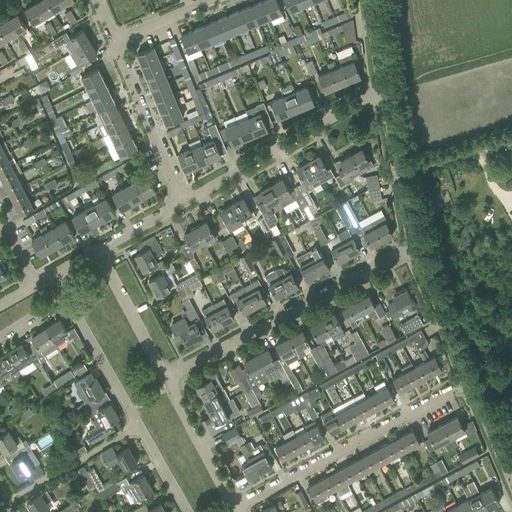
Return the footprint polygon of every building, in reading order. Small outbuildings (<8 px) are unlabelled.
[(46,0),(40,0),(35,3),(43,18),(53,12),(46,0)] [(60,0),(46,0),(53,12),(64,6),(60,0)] [(272,25),(284,20),(275,0),(264,0),(262,1),(269,18),(272,25)] [(284,0),(286,4),(289,12),(301,6),(298,0),(284,0)] [(258,23),(269,18),(262,1),(251,6),(258,23)] [(43,18),(35,3),(24,10),(33,24),(43,18)] [(343,8),(345,12),(347,18),(352,16),(350,5),(343,8)] [(251,6),(239,11),(246,28),(258,23),(251,6)] [(73,16),(70,10),(65,14),(68,19),(73,16)] [(235,33),(246,28),(239,11),(227,16),(235,33)] [(345,12),(333,17),(335,23),(347,18),(345,12)] [(17,14),(7,20),(15,34),(26,28),(17,14)] [(76,21),(73,16),(68,19),(71,24),(76,21)] [(235,33),(227,16),(216,21),(223,38),(235,33)] [(324,28),(335,23),(333,17),(322,22),(324,28)] [(0,31),(5,40),(15,34),(7,20),(0,23),(0,31)] [(352,20),(342,24),(343,30),(354,29),(352,20)] [(211,42),(223,38),(216,21),(204,26),(211,42)] [(47,31),(53,28),(50,22),(44,25),(47,31)] [(326,31),(329,36),(343,30),(342,24),(326,31)] [(292,28),(296,38),(299,43),(303,41),(314,36),(312,31),(303,35),(298,25),(292,28)] [(204,26),(193,30),(200,47),(211,42),(204,26)] [(56,33),(53,28),(47,31),(50,36),(56,33)] [(320,28),(312,31),(314,36),(322,33),(320,28)] [(63,43),(70,53),(90,42),(83,30),(69,38),(70,39),(63,43)] [(188,52),(200,47),(193,30),(181,35),(188,52)] [(326,31),(322,33),(314,36),(317,41),(329,36),(326,31)] [(305,46),(317,41),(314,36),(303,41),(305,46)] [(173,53),(179,51),(173,38),(168,41),(173,53)] [(299,43),(296,38),(280,44),(282,49),(293,45),(299,43)] [(25,44),(22,39),(16,42),(19,48),(25,44)] [(88,58),(96,53),(90,42),(70,53),(76,64),(68,69),(72,75),(91,63),(88,58)] [(28,49),(25,44),(19,48),(23,53),(28,49)] [(270,51),(271,54),(282,49),(280,44),(273,47),(273,49),(269,50),(270,51)] [(267,45),(256,50),(258,56),(270,51),(269,50),(267,45)] [(282,49),(285,55),(286,58),(296,54),(293,45),(282,49)] [(136,54),(141,66),(158,59),(153,47),(136,54)] [(282,49),(271,54),(267,56),(269,61),(279,57),(285,55),(282,49)] [(256,50),(244,55),(246,60),(258,56),(256,50)] [(173,53),(178,64),(183,62),(179,51),(173,53)] [(354,52),(345,56),(339,59),(341,65),(348,82),(360,77),(357,69),(360,67),(354,52)] [(244,55),(233,60),(235,65),(246,60),(244,55)] [(256,67),(269,61),(267,56),(254,61),(256,67)] [(163,71),(158,59),(141,66),(146,78),(163,71)] [(223,70),(235,65),(233,60),(222,64),(221,65),(223,70)] [(305,63),(310,75),(317,73),(312,61),(305,63)] [(183,62),(178,64),(183,76),(188,74),(183,62)] [(337,87),(348,82),(341,65),(334,68),(332,62),(327,64),(329,70),(337,87)] [(231,77),(250,69),(247,64),(229,71),(231,77)] [(221,65),(209,69),(212,75),(223,70),(221,65)] [(23,68),(13,73),(15,78),(25,72),(23,68)] [(87,88),(103,80),(97,69),(81,77),(87,88)] [(196,82),(212,75),(209,69),(194,76),(196,82)] [(337,87),(329,70),(318,75),(325,92),(337,87)] [(146,78),(151,89),(168,82),(163,71),(146,78)] [(231,77),(229,71),(217,76),(219,82),(231,77)] [(183,76),(188,88),(193,85),(188,74),(183,76)] [(219,82),(217,76),(205,81),(207,87),(219,82)] [(46,80),(37,85),(41,93),(50,88),(46,80)] [(109,92),(103,80),(87,88),(92,100),(109,92)] [(173,94),(168,82),(151,89),(156,101),(173,94)] [(193,85),(188,88),(193,99),(198,97),(197,95),(195,90),(193,85)] [(295,92),(302,108),(313,103),(307,87),(295,92)] [(198,88),(195,90),(197,95),(198,97),(202,106),(206,104),(201,91),(198,88)] [(114,103),(109,92),(92,100),(85,103),(90,115),(98,111),(114,103)] [(290,113),(302,108),(295,92),(283,97),(290,113)] [(46,93),(41,95),(45,106),(51,104),(46,93)] [(9,103),(14,100),(11,94),(6,97),(9,103)] [(177,105),(173,94),(156,101),(161,112),(177,105)] [(3,106),(9,103),(6,97),(0,100),(3,106)] [(205,113),(202,106),(198,97),(193,99),(197,110),(193,111),(195,117),(205,113)] [(290,113),(283,97),(271,102),(278,118),(290,113)] [(267,130),(263,120),(269,117),(263,102),(256,105),(260,113),(248,118),(255,135),(267,130)] [(120,114),(114,103),(98,111),(103,122),(120,114)] [(56,117),(51,104),(45,106),(51,120),(56,117)] [(182,117),(177,105),(161,112),(166,124),(182,117)] [(207,118),(205,113),(195,117),(191,118),(193,124),(207,118)] [(125,125),(120,114),(103,122),(109,133),(125,125)] [(20,124),(25,121),(22,116),(17,119),(20,124)] [(61,128),(56,117),(51,120),(55,131),(61,128)] [(182,129),(193,124),(191,118),(179,123),(180,126),(182,129)] [(243,140),(255,135),(248,118),(236,123),(243,140)] [(20,124),(17,119),(11,121),(14,127),(20,124)] [(220,156),(217,147),(223,144),(215,123),(207,126),(212,140),(202,144),(209,161),(220,156)] [(243,140),(236,123),(225,128),(232,145),(243,140)] [(131,137),(125,125),(109,133),(114,145),(131,137)] [(182,129),(180,126),(168,131),(170,136),(183,131),(182,129)] [(66,140),(61,128),(55,131),(60,143),(66,140)] [(28,140),(31,145),(37,142),(34,136),(28,140)] [(137,148),(131,137),(114,145),(120,156),(137,148)] [(31,145),(28,140),(22,143),(25,148),(31,145)] [(71,152),(66,140),(60,143),(65,154),(71,152)] [(0,144),(0,156),(10,152),(4,142),(0,144)] [(197,166),(209,161),(202,144),(190,149),(197,166)] [(190,149),(187,150),(178,154),(185,171),(197,166),(190,149)] [(351,155),(357,167),(364,164),(367,169),(373,166),(367,155),(365,156),(361,149),(351,155)] [(0,156),(0,170),(16,162),(10,152),(0,156)] [(76,164),(71,152),(65,154),(70,167),(74,165),(76,164)] [(315,158),(308,162),(320,183),(334,175),(329,168),(327,169),(319,155),(318,156),(319,157),(315,158),(314,158),(315,158)] [(345,171),(340,174),(346,184),(353,180),(354,176),(361,173),(357,167),(351,155),(340,161),(345,171)] [(125,162),(128,168),(138,162),(135,156),(125,162)] [(44,158),(38,161),(41,166),(47,164),(44,158)] [(36,169),(41,166),(38,161),(33,164),(36,169)] [(108,161),(89,172),(92,177),(111,166),(108,161)] [(0,170),(0,176),(3,182),(16,175),(22,172),(17,162),(16,163),(16,162),(0,170)] [(116,174),(128,168),(125,162),(114,169),(116,174)] [(320,183),(308,162),(301,166),(300,166),(301,167),(298,168),(297,168),(301,176),(298,177),(306,191),(320,183)] [(116,174),(114,169),(102,175),(105,181),(116,174)] [(334,178),(340,188),(346,184),(340,174),(334,178)] [(366,184),(378,181),(376,174),(365,177),(366,184)] [(21,186),(16,175),(3,182),(8,193),(21,186)] [(134,182),(143,197),(155,191),(146,175),(134,182)] [(49,182),(52,188),(57,185),(54,179),(49,182)] [(84,185),(87,191),(98,185),(95,179),(84,185)] [(271,186),(283,206),(294,200),(290,194),(282,179),(281,179),(275,183),(274,183),(274,184),(271,186)] [(366,184),(368,190),(379,188),(378,181),(366,184)] [(46,190),(52,188),(49,182),(43,185),(46,190)] [(132,204),(143,197),(134,182),(124,188),(132,204)] [(73,192),(76,197),(87,191),(84,185),(73,192)] [(27,197),(21,186),(8,193),(14,203),(27,197)] [(257,204),(264,217),(270,227),(276,224),(277,219),(274,212),(283,207),(283,206),(271,186),(268,188),(267,187),(267,188),(260,191),(265,200),(257,204)] [(132,204),(124,188),(112,194),(121,210),(132,204)] [(370,201),(381,199),(379,188),(368,190),(370,201)] [(73,192),(61,198),(64,203),(76,197),(73,192)] [(302,196),(308,205),(313,202),(307,193),(302,196)] [(308,205),(302,196),(296,199),(301,209),(308,206),(308,205)] [(32,208),(27,197),(14,203),(19,214),(32,208)] [(94,205),(103,220),(114,214),(105,198),(94,205)] [(239,201),(232,205),(240,219),(246,216),(249,220),(256,216),(252,211),(251,212),(243,198),(242,199),(243,200),(240,201),(239,201)] [(371,246),(381,240),(371,222),(360,227),(346,201),(341,203),(356,233),(357,234),(362,231),(370,247),(371,246)] [(43,208),(46,214),(57,208),(54,202),(43,208)] [(337,234),(338,235),(348,256),(359,250),(352,235),(356,233),(341,203),(335,206),(347,228),(337,234)] [(92,226),(103,220),(94,205),(83,211),(92,226)] [(243,225),(240,219),(232,205),(225,209),(224,209),(225,210),(222,211),(221,211),(226,219),(223,221),(229,232),(243,225)] [(36,220),(46,214),(43,208),(33,214),(36,220)] [(72,217),(76,224),(81,233),(92,226),(83,211),(72,217)] [(36,220),(33,214),(22,220),(26,226),(36,220)] [(383,215),(371,222),(381,240),(391,235),(392,235),(385,222),(387,221),(383,215)] [(264,230),(270,227),(264,217),(259,220),(264,230)] [(315,217),(309,220),(314,230),(320,227),(315,217)] [(314,230),(309,220),(294,229),(296,234),(306,228),(309,233),(314,230)] [(54,227),(62,243),(74,237),(65,221),(54,227)] [(198,225),(194,227),(206,247),(210,245),(208,240),(217,235),(213,227),(210,229),(206,222),(205,222),(206,222),(199,226),(198,225)] [(62,243),(54,227),(48,230),(46,227),(45,227),(40,229),(43,233),(52,249),(62,243)] [(206,247),(194,227),(190,229),(191,230),(184,234),(188,241),(180,246),(188,260),(194,257),(192,249),(198,245),(201,250),(206,247)] [(40,256),(52,249),(43,233),(31,240),(40,256)] [(283,234),(277,237),(285,252),(291,249),(283,234)] [(338,261),(348,256),(338,235),(327,241),(338,262),(338,261)] [(143,270),(152,265),(157,263),(153,256),(162,252),(158,244),(154,236),(143,241),(147,249),(135,255),(137,259),(138,259),(143,270)] [(226,239),(232,249),(238,246),(232,236),(226,239)] [(280,255),(285,252),(277,237),(272,240),(280,255)] [(232,249),(226,239),(221,242),(226,252),(232,249)] [(316,246),(316,247),(306,252),(317,273),(323,269),(325,272),(330,270),(317,246),(316,246)] [(246,254),(252,264),(257,261),(252,251),(246,254)] [(311,276),(317,273),(306,252),(296,258),(299,265),(303,273),(308,282),(312,279),(311,276)] [(254,268),(252,264),(246,254),(240,257),(248,271),(254,268)] [(188,260),(194,270),(200,267),(194,257),(188,260)] [(173,278),(170,272),(175,270),(171,262),(159,268),(162,274),(148,281),(150,285),(151,284),(157,295),(170,288),(166,282),(173,278)] [(220,268),(214,271),(220,281),(226,278),(220,268)] [(277,268),(275,269),(286,291),(297,286),(289,269),(286,270),(285,269),(284,269),(283,268),(282,268),(280,268),(279,268),(278,268),(277,268)] [(276,297),(286,291),(275,269),(264,276),(268,284),(276,297)] [(215,284),(220,281),(214,271),(209,274),(215,284)] [(177,291),(182,288),(199,280),(196,274),(174,285),(177,291)] [(257,279),(243,287),(247,294),(254,306),(264,301),(265,301),(260,292),(264,290),(257,279)] [(182,288),(188,298),(194,295),(192,291),(202,285),(199,280),(182,288)] [(244,312),(254,306),(247,294),(243,287),(229,294),(233,301),(236,299),(243,313),(244,312)] [(182,288),(177,291),(187,309),(180,313),(183,318),(180,320),(171,325),(175,333),(180,331),(187,343),(191,341),(190,341),(201,335),(193,319),(198,316),(188,298),(182,288)] [(387,306),(392,315),(393,317),(401,313),(398,308),(406,304),(409,310),(415,307),(412,301),(406,290),(392,298),(395,302),(387,306)] [(385,313),(379,302),(373,306),(368,295),(355,302),(361,313),(369,309),(374,319),(385,313)] [(233,318),(223,298),(212,304),(222,324),(233,318)] [(353,318),(361,313),(355,302),(342,309),(352,328),(357,325),(353,318)] [(212,329),(222,324),(212,304),(201,310),(212,330),(212,329)] [(344,334),(334,314),(322,320),(329,333),(333,340),(344,334)] [(418,315),(404,322),(410,331),(423,324),(418,315)] [(59,319),(45,328),(53,340),(57,346),(65,341),(66,343),(73,339),(68,330),(67,331),(59,319)] [(310,326),(321,346),(326,344),(322,337),(329,333),(322,320),(310,326)] [(396,339),(392,332),(388,325),(380,329),(385,340),(377,344),(379,348),(396,339)] [(35,343),(30,346),(38,358),(48,351),(44,346),(53,340),(45,328),(31,337),(35,343)] [(410,336),(413,341),(416,346),(418,351),(423,348),(429,345),(421,330),(410,336)] [(295,350),(299,358),(306,354),(302,346),(308,343),(302,331),(289,338),(295,350)] [(402,346),(413,341),(410,336),(400,341),(402,346)] [(299,358),(295,350),(289,338),(276,345),(282,356),(278,358),(281,364),(287,361),(288,364),(299,358)] [(361,340),(356,343),(363,357),(369,354),(361,340)] [(402,346),(400,341),(389,347),(392,352),(402,346)] [(21,343),(8,352),(19,370),(32,361),(36,368),(42,364),(38,358),(30,346),(25,350),(21,343)] [(353,355),(344,361),(347,366),(363,357),(356,343),(348,347),(353,355)] [(323,361),(315,347),(310,349),(319,367),(324,364),(323,361)] [(392,352),(389,347),(375,355),(384,372),(390,369),(383,357),(392,352)] [(424,361),(424,362),(431,374),(441,369),(434,356),(429,359),(423,348),(418,351),(424,361)] [(288,376),(281,364),(278,358),(273,361),(271,356),(270,354),(267,349),(255,355),(266,376),(276,370),(282,382),(289,378),(288,376)] [(0,382),(2,386),(8,382),(9,383),(22,375),(19,370),(8,352),(0,356),(0,382)] [(268,379),(266,376),(255,355),(250,358),(248,357),(244,360),(244,362),(244,361),(243,362),(246,367),(247,369),(247,368),(250,375),(245,377),(245,378),(251,388),(258,400),(260,399),(259,397),(261,396),(260,394),(262,394),(259,390),(260,389),(258,385),(268,379)] [(330,357),(323,361),(324,364),(330,375),(347,366),(344,361),(343,359),(333,364),(330,357)] [(361,363),(363,368),(374,362),(371,357),(361,363)] [(424,362),(413,367),(420,380),(431,374),(424,362)] [(353,373),(363,368),(361,363),(350,368),(353,373)] [(401,369),(403,373),(410,386),(420,380),(413,367),(411,363),(401,369)] [(83,364),(72,371),(76,376),(87,369),(83,364)] [(245,377),(238,364),(233,367),(240,381),(245,378),(245,377)] [(240,381),(233,367),(227,370),(234,384),(240,381)] [(342,379),(353,373),(350,368),(340,374),(342,379)] [(80,380),(74,383),(77,388),(76,391),(80,397),(83,398),(85,402),(81,404),(85,411),(86,410),(86,409),(100,401),(97,396),(104,393),(95,378),(95,379),(91,372),(80,379),(80,380)] [(202,399),(223,388),(215,373),(208,376),(210,379),(196,387),(202,399)] [(293,373),(288,376),(289,378),(297,393),(302,390),(293,373)] [(399,392),(410,386),(403,373),(392,378),(399,392)] [(332,385),(342,379),(340,374),(329,380),(332,385)] [(322,390),(332,385),(329,380),(319,385),(322,390)] [(53,382),(47,386),(51,392),(57,388),(53,382)] [(310,399),(319,394),(318,392),(320,391),(322,390),(319,385),(302,394),(310,408),(313,406),(308,398),(309,397),(310,399)] [(373,410),(383,405),(376,392),(373,386),(363,392),(366,398),(373,410)] [(387,386),(376,392),(383,405),(393,399),(394,399),(387,386)] [(223,403),(229,399),(223,388),(202,399),(209,410),(223,403)] [(243,392),(251,407),(259,403),(258,400),(251,388),(243,392)] [(310,408),(305,399),(302,394),(290,401),(293,406),(297,404),(300,409),(305,406),(306,410),(310,408)] [(362,416),(373,410),(366,398),(355,403),(362,416)] [(230,399),(229,399),(223,403),(209,410),(215,422),(228,415),(230,418),(238,414),(230,399)] [(98,429),(86,436),(90,443),(102,436),(114,429),(110,422),(118,418),(110,403),(103,407),(100,401),(86,409),(86,410),(89,415),(92,414),(95,419),(100,416),(105,425),(98,429)] [(295,410),(293,406),(290,401),(280,406),(283,411),(285,416),(295,410)] [(352,421),(362,416),(355,403),(345,409),(352,421)] [(264,411),(261,405),(247,412),(250,418),(264,411)] [(283,411),(280,406),(270,412),(272,417),(283,411)] [(341,427),(335,415),(332,409),(320,416),(323,421),(324,420),(331,433),(341,427)] [(341,427),(352,421),(345,409),(335,415),(341,427)] [(261,423),(272,417),(270,412),(259,418),(261,423)] [(442,424),(454,446),(458,444),(453,436),(464,430),(456,416),(455,417),(442,424)] [(324,437),(315,420),(304,426),(306,430),(313,443),(323,437),(324,437)] [(454,446),(442,424),(441,425),(428,432),(428,431),(427,432),(434,446),(443,442),(447,450),(454,446)] [(227,443),(236,438),(240,436),(235,427),(231,429),(223,434),(227,443)] [(402,435),(409,448),(419,443),(412,429),(412,430),(402,435)] [(296,436),(303,448),(313,443),(306,430),(296,436)] [(11,448),(14,453),(25,446),(18,436),(13,439),(8,431),(0,435),(0,445),(4,453),(11,448)] [(398,454),(409,448),(402,435),(391,441),(398,454)] [(296,436),(285,441),(292,454),(303,448),(296,436)] [(269,460),(274,457),(267,443),(261,446),(260,443),(253,447),(250,440),(245,443),(260,471),(265,469),(266,471),(272,468),(271,466),(271,465),(269,460)] [(292,454),(285,441),(275,447),(282,460),(282,459),(292,454)] [(398,454),(391,441),(381,447),(388,460),(398,454)] [(249,477),(260,471),(244,443),(239,446),(243,453),(237,456),(249,478),(249,477)] [(37,465),(32,456),(29,452),(32,450),(28,444),(25,446),(14,453),(17,458),(11,463),(20,477),(25,473),(25,474),(26,473),(30,479),(41,471),(37,465)] [(74,449),(75,454),(85,451),(84,446),(74,449)] [(377,465),(388,460),(381,447),(370,452),(377,465)] [(137,462),(128,448),(105,461),(109,467),(120,461),(124,469),(137,462)] [(475,449),(459,457),(462,463),(478,455),(475,449)] [(377,465),(370,452),(360,458),(367,471),(377,465)] [(357,477),(367,471),(360,458),(349,463),(357,477)] [(435,462),(442,475),(447,472),(441,459),(435,462)] [(465,466),(467,471),(479,465),(477,460),(465,466)] [(425,477),(427,482),(442,475),(435,462),(430,465),(434,473),(425,477)] [(357,477),(349,463),(339,469),(346,482),(357,477)] [(96,488),(86,471),(83,466),(77,470),(90,491),(96,488)] [(456,477),(467,471),(465,466),(454,472),(456,477)] [(99,493),(113,484),(110,479),(102,484),(92,467),(86,471),(96,488),(99,493)] [(350,489),(346,482),(339,469),(329,475),(336,488),(339,495),(346,491),(347,492),(350,491),(349,489),(350,489)] [(443,478),(446,483),(448,482),(456,477),(454,472),(443,478)] [(124,494),(128,492),(134,503),(141,498),(140,496),(152,489),(151,489),(148,483),(143,475),(131,482),(121,488),(124,494)] [(336,488),(329,475),(318,480),(325,493),(336,488)] [(425,477),(414,483),(417,488),(427,482),(425,477)] [(445,483),(446,483),(443,478),(432,484),(435,489),(439,487),(445,483)] [(329,499),(325,493),(318,480),(308,486),(307,486),(315,499),(318,505),(329,499)] [(99,493),(102,499),(120,489),(116,482),(113,484),(99,493)] [(414,483),(404,489),(406,494),(417,488),(414,483)] [(435,489),(432,484),(420,490),(423,495),(435,489)] [(490,487),(479,493),(487,509),(499,503),(490,487)] [(404,489),(393,494),(396,499),(406,494),(404,489)] [(33,511),(44,511),(45,511),(49,509),(45,503),(52,499),(46,490),(39,494),(34,497),(33,495),(30,497),(29,497),(28,497),(29,499),(25,501),(30,508),(31,508),(33,511)] [(307,504),(305,499),(300,490),(295,493),(302,507),(307,504)] [(401,508),(418,498),(415,493),(398,503),(401,508)] [(474,511),(481,511),(487,509),(479,493),(468,499),(474,511)] [(393,494),(383,500),(386,505),(396,499),(393,494)] [(474,511),(468,499),(457,505),(460,511),(474,511)] [(76,500),(64,508),(63,509),(57,511),(69,511),(80,505),(76,500)] [(375,504),(372,505),(375,510),(386,505),(383,500),(375,504)] [(260,511),(277,511),(276,510),(282,507),(280,502),(274,505),(273,505),(260,511)] [(145,503),(136,508),(133,510),(134,511),(164,511),(160,504),(147,511),(143,505),(145,504),(145,503)] [(392,511),(401,508),(398,503),(387,509),(388,511),(392,511)]
